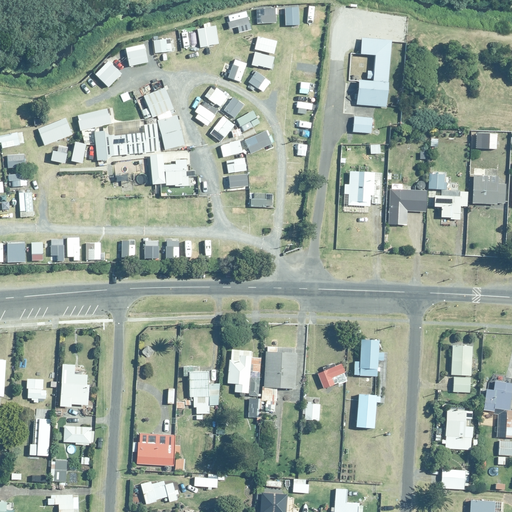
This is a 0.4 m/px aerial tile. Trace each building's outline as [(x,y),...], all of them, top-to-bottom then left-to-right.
[(299,6),(285,7),(286,25),(300,25),(299,6)] [(257,9),(257,24),(277,22),(276,8),(257,9)] [(247,11),(228,16),(229,22),(228,22),(229,29),(238,27),(240,32),(252,29),(247,11)] [(216,26),(198,29),(201,47),(219,44),(216,26)] [(258,36),(255,49),(274,54),(278,41),(258,36)] [(386,107),(392,39),(363,37),(361,54),(376,55),(375,70),(368,70),(367,78),(374,79),(374,81),(359,80),(357,105),(386,107)] [(170,39),(154,41),(155,53),(172,51),(170,39)] [(144,44),(125,48),(129,66),(148,62),(144,44)] [(275,56),(255,51),(251,65),(258,67),(258,65),(272,69),(275,56)] [(247,63),(235,59),(228,78),(240,82),(247,63)] [(109,61),(95,74),(109,87),(122,74),(109,61)] [(270,82),(256,72),(248,82),(263,92),(270,82)] [(212,85),(205,96),(220,106),(227,96),(212,85)] [(174,109),(165,88),(144,96),(153,117),(157,115),(170,110),(174,109)] [(127,91),(118,96),(122,103),(131,99),(127,91)] [(233,97),(223,110),(234,118),(244,104),(233,97)] [(215,115),(218,110),(205,102),(202,106),(200,105),(195,112),(198,114),(196,117),(208,125),(210,122),(211,122),(216,115),(215,115)] [(78,120),(80,131),(112,124),(110,113),(109,114),(107,109),(78,115),(79,120),(78,120)] [(170,110),(157,115),(159,120),(172,116),(170,110)] [(253,110),(237,120),(241,127),(257,117),(253,110)] [(185,145),(177,115),(172,116),(159,120),(157,120),(165,150),(185,145)] [(235,125),(223,116),(213,128),(214,129),(210,133),(221,141),(224,137),(225,138),(235,125)] [(372,117),(355,116),(353,132),(371,133),(372,117)] [(38,129),(45,145),(73,134),(66,118),(38,129)] [(257,118),(251,122),(254,127),(260,123),(257,118)] [(250,122),(241,127),(244,132),(253,127),(250,122)] [(104,131),(95,132),(98,161),(107,159),(112,156),(160,151),(157,124),(144,125),(145,133),(110,136),(104,132),(104,131)] [(266,130),(245,140),(251,153),(273,144),(266,130)] [(16,132),(0,134),(0,143),(1,148),(19,145),(16,132)] [(498,134),(476,133),(476,148),(497,149),(498,134)] [(220,145),(223,157),(243,153),(239,140),(220,145)] [(75,142),(71,161),(83,163),(87,144),(75,142)] [(380,144),(371,145),(371,154),(381,153),(380,144)] [(65,164),(67,154),(53,151),(51,160),(65,164)] [(6,154),(6,162),(8,162),(8,168),(25,167),(24,154),(6,154)] [(164,165),(163,154),(150,155),(152,184),(165,183),(164,172),(164,165)] [(244,158),(226,161),(228,173),(247,170),(244,158)] [(176,164),(164,165),(164,172),(166,172),(166,185),(175,185),(175,186),(189,186),(189,177),(196,176),(195,170),(188,171),(187,159),(176,160),(176,164)] [(345,184),(344,203),(348,204),(348,205),(371,206),(371,203),(382,204),(383,173),(351,171),(350,184),(345,184)] [(445,174),(430,173),(429,189),(447,189),(447,182),(445,182),(445,174)] [(26,174),(7,174),(7,181),(11,181),(11,187),(26,187),(26,174)] [(247,174),(229,175),(230,188),(249,186),(247,174)] [(81,182),(81,191),(99,191),(99,182),(101,182),(101,175),(85,175),(85,182),(81,182)] [(474,175),(473,203),(505,205),(506,184),(499,183),(500,176),(474,175)] [(52,182),(52,190),(69,190),(69,188),(74,189),(74,176),(56,176),(56,182),(52,182)] [(390,189),(389,224),(407,225),(408,211),(427,212),(428,190),(390,189)] [(460,196),(436,195),(435,207),(443,207),(442,217),(451,217),(451,219),(461,219),(461,206),(468,206),(468,191),(461,191),(460,196)] [(32,192),(19,192),(19,217),(32,217),(32,192)] [(255,199),(251,199),(250,207),(267,208),(267,205),(273,206),(274,194),(255,193),(255,199)] [(12,197),(0,196),(0,209),(12,210),(12,197)] [(161,197),(148,197),(148,216),(161,216),(161,197)] [(98,199),(82,198),(82,217),(88,217),(88,221),(98,221),(98,199)] [(141,200),(128,200),(128,220),(134,220),(134,223),(142,222),(141,200)] [(64,202),(49,202),(49,220),(64,221),(64,202)] [(80,237),(67,238),(68,257),(74,256),(74,260),(80,260),(80,237)] [(63,239),(51,240),(51,256),(57,256),(57,260),(64,260),(63,239)] [(135,241),(121,240),(121,257),(135,257),(135,241)] [(159,240),(144,241),(145,258),(159,258),(159,240)] [(180,258),(180,240),(167,240),(167,246),(166,246),(166,258),(180,258)] [(43,242),(31,243),(32,261),(43,261),(43,242)] [(101,242),(86,242),(86,260),(101,260),(101,242)] [(25,243),(7,244),(8,262),(25,262),(25,253),(25,243)] [(27,349),(27,337),(19,336),(18,349),(27,349)] [(378,339),(360,338),(359,360),(353,360),(353,375),(364,375),(364,381),(370,381),(370,376),(377,376),(377,360),(383,360),(384,352),(378,351),(378,339)] [(470,376),(472,344),(452,343),(450,374),(470,376)] [(293,347),(266,346),(266,351),(264,351),(263,386),(260,385),(260,399),(248,398),(248,411),(275,411),(276,387),(294,388),(295,352),(292,352),(293,347)] [(252,351),(230,349),(230,359),(228,359),(226,383),(233,383),(233,392),(247,393),(247,396),(258,396),(261,357),(252,357),(252,351)] [(81,364),(74,363),(61,363),(59,406),(71,406),(72,404),(86,404),(88,374),(81,373),(81,364)] [(340,363),(316,374),(323,388),(334,383),(332,377),(344,372),(340,363)] [(182,375),(188,375),(188,397),(192,397),(192,407),(195,407),(195,420),(202,420),(202,414),(209,414),(209,405),(219,405),(219,383),(209,383),(209,370),(199,370),(199,365),(182,365),(182,375)] [(57,380),(57,369),(50,368),(49,380),(57,380)] [(469,378),(451,377),(451,392),(469,393),(469,378)] [(43,378),(25,378),(25,398),(31,398),(31,402),(38,402),(38,398),(46,398),(46,389),(43,389),(43,378)] [(509,409),(511,384),(494,383),(493,389),(485,389),(483,410),(494,411),(494,408),(509,409)] [(375,394),(357,393),(355,427),(374,428),(375,394)] [(185,401),(176,401),(176,408),(184,409),(184,405),(191,405),(191,399),(185,399),(185,401)] [(319,421),(319,404),(303,404),(303,421),(319,421)] [(444,409),(444,450),(471,450),(471,446),(477,446),(477,438),(473,438),(473,409),(444,409)] [(511,437),(511,410),(496,410),(495,437),(511,437)] [(49,456),(50,419),(37,419),(37,443),(29,443),(28,455),(49,456)] [(91,426),(62,426),(62,442),(74,442),(74,445),(88,445),(88,443),(94,443),(94,431),(91,431),(91,426)] [(175,434),(139,433),(139,442),(132,441),(131,471),(173,472),(173,455),(179,455),(179,445),(175,445),(175,434)] [(511,440),(497,440),(497,465),(505,465),(505,455),(511,455),(511,440)] [(89,465),(89,457),(80,456),(80,464),(89,465)] [(184,459),(174,458),(174,470),(184,470),(184,459)] [(66,460),(50,460),(49,482),(65,482),(66,460)] [(442,469),(440,488),(464,490),(465,470),(442,469)] [(207,476),(193,476),(193,487),(206,487),(206,490),(211,491),(211,488),(217,488),(217,480),(224,480),(224,474),(208,473),(207,476)] [(280,480),(265,479),(264,493),(279,494),(280,480)] [(284,481),(284,492),(308,493),(308,483),(305,483),(305,479),(292,479),(292,481),(284,481)] [(150,482),(139,485),(145,505),(156,501),(155,500),(162,498),(163,502),(167,501),(168,503),(177,500),(175,495),(178,494),(177,488),(174,489),(171,481),(164,483),(163,480),(151,483),(150,482)] [(345,488),(334,487),(334,507),(330,507),(330,511),(333,511),(361,511),(362,502),(345,502),(345,488)] [(78,511),(78,494),(50,494),(50,498),(47,498),(47,504),(58,504),(57,511),(78,511)] [(492,511),(493,501),(470,501),(468,501),(468,511),(492,511)]
